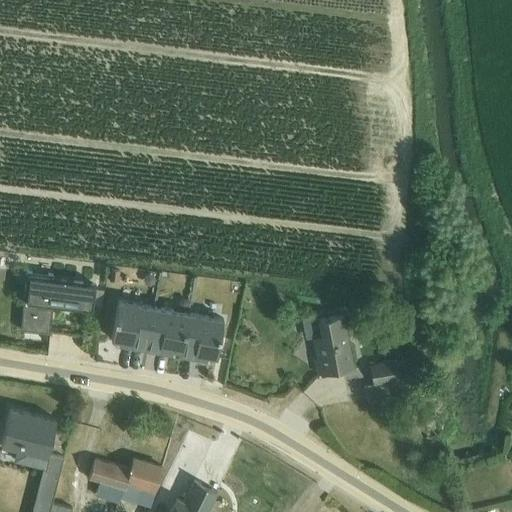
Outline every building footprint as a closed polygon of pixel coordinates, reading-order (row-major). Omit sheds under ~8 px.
[(27,272),(23,306),(52,309),(53,304),(91,308),(94,284),(51,279),(52,274),(27,272)] [(145,351),(153,304),(118,298),(111,338),(120,340),(119,346),(145,351)] [(153,304),(145,351),(172,355),(173,349),(180,351),(187,311),(153,304)] [(187,311),(180,351),(179,356),(207,361),(208,355),(217,357),(224,317),(187,311)] [(321,335),(313,337),(317,358),(314,358),(317,375),(321,374),(354,368),(343,315),(317,320),(321,335)] [(87,316),(82,349),(94,351),(99,320),(98,318),(87,316)] [(373,384),(364,386),(365,393),(366,399),(416,390),(409,357),(369,365),(373,384)] [(46,511),(49,502),(62,456),(47,452),(56,418),(9,407),(1,445),(16,449),(13,460),(41,467),(30,511),(46,511)] [(94,458),(88,479),(124,490),(122,496),(151,505),(162,467),(133,458),(130,468),(110,462),(94,458)] [(174,496),(166,511),(206,511),(217,491),(194,479),(183,500),(174,496)] [(49,502),(46,511),(70,511),(71,508),(49,502)]
